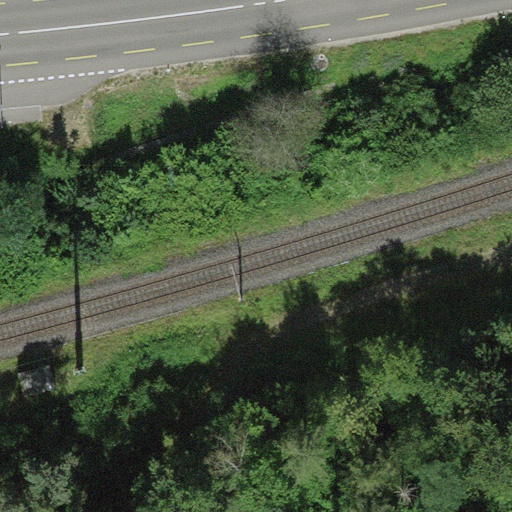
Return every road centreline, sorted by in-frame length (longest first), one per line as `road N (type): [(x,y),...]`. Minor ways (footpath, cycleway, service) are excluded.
road 1 (track): [(94,511),(186,383),(291,331),(511,253)]
road 2 (primary): [(0,36),(280,0)]
